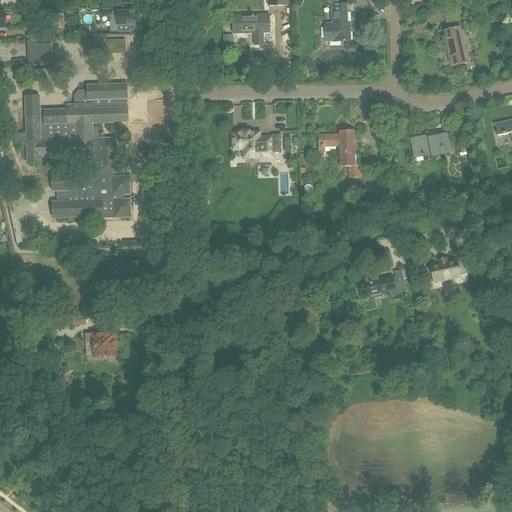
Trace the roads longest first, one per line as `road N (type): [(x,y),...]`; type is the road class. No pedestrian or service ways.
road 1 (residential): [(178,95),(191,511)]
road 2 (residential): [(178,95),(395,89)]
road 3 (residential): [(395,89),(434,103),(511,87)]
